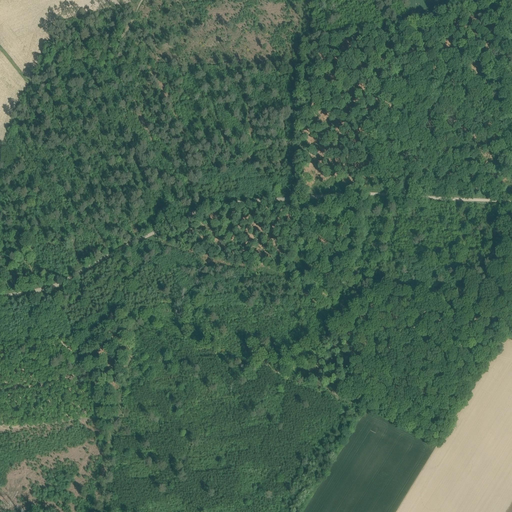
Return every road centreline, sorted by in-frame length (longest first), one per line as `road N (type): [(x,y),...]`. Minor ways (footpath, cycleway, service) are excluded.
road 1 (track): [(0,295),(49,287),(220,204),(366,193),(511,200)]
road 2 (track): [(49,287),(110,443),(102,511)]
road 3 (track): [(0,152),(27,88),(116,44),(142,0)]
road 4 (track): [(301,0),(297,198)]
road 5 (track): [(300,43),(407,25),(471,0)]
